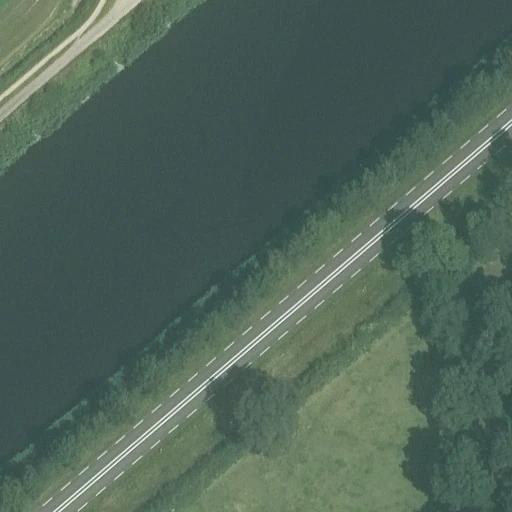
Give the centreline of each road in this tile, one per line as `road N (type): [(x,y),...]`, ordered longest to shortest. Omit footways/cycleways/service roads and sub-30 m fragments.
road 1 (primary): [(60,511),(511,124)]
road 2 (track): [(469,288),(492,511)]
road 3 (track): [(0,113),(129,0)]
